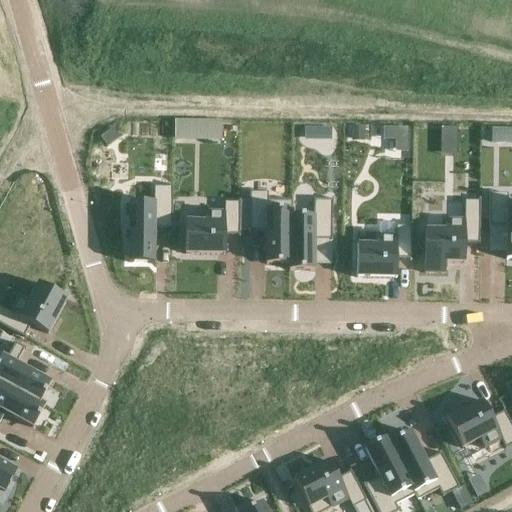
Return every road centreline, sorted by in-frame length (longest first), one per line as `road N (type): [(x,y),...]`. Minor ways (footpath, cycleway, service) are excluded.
road 1 (unknown): [(133,260),(183,179),(224,157),(511,167)]
road 2 (residential): [(511,316),(113,314)]
road 3 (residential): [(511,343),(354,410),(159,511)]
road 4 (unclassified): [(113,314),(19,0)]
road 5 (residential): [(113,314),(97,385),(30,511)]
